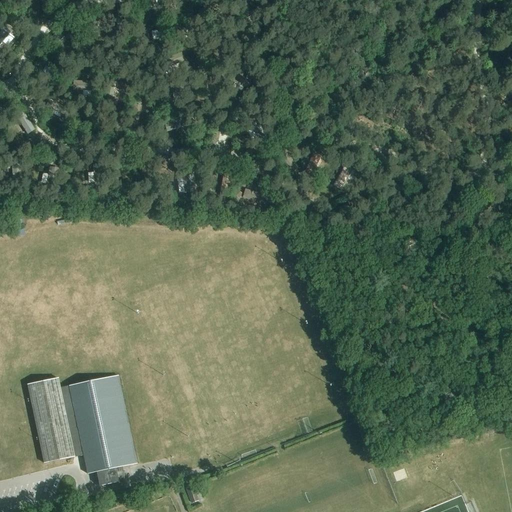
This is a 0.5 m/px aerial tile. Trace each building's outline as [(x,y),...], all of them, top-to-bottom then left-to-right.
[(221,14),(198,9),(197,17),(219,22),(221,14)] [(99,26),(106,23),(103,15),(96,18),(82,23),(85,31),(99,26)] [(168,42),(164,24),(155,26),(157,31),(151,32),(153,41),(159,40),(159,44),(168,42)] [(67,25),(51,39),(56,45),(72,31),(67,25)] [(7,26),(0,33),(0,47),(14,31),(7,26)] [(222,60),(218,40),(210,42),(214,62),(222,60)] [(173,66),(185,61),(182,53),(160,62),(164,70),(166,69),(168,75),(175,72),(173,66)] [(40,56),(36,63),(56,73),(60,66),(40,56)] [(251,82),(234,74),(230,82),(238,85),(236,90),(242,93),(244,88),(248,90),(251,82)] [(95,92),(96,82),(75,81),(74,91),(95,92)] [(170,85),(171,94),(172,100),(183,99),(183,93),(195,91),(194,82),(170,85)] [(108,84),(104,105),(113,107),(117,86),(108,84)] [(48,101),(45,107),(63,117),(66,111),(48,101)] [(136,127),(140,107),(133,105),(129,126),(136,127)] [(27,136),(35,131),(23,112),(15,117),(27,136)] [(169,133),(186,128),(183,118),(166,124),(169,133)] [(261,143),(266,140),(256,120),(250,123),(251,125),(246,128),(253,140),(258,137),(261,143)] [(290,174),(297,169),(284,151),(277,156),(290,174)] [(303,175),(311,179),(319,159),(311,156),(303,175)] [(21,180),(20,159),(11,160),(12,180),(21,180)] [(148,164),(140,167),(146,187),(155,184),(148,164)] [(101,185),(100,165),(92,166),(92,174),(87,174),(88,184),(93,184),(93,186),(101,185)] [(356,174),(351,171),(344,167),(333,187),(340,191),(346,179),(351,182),(356,174)] [(56,170),(49,169),(47,176),(42,175),(41,185),(45,186),(45,189),(52,190),(56,170)] [(191,172),(183,173),(185,184),(177,185),(179,195),(186,194),(194,193),(191,172)] [(223,173),(221,184),(216,183),(215,191),(220,192),(219,196),(229,197),(233,175),(223,173)] [(263,206),(266,197),(245,190),(242,199),(263,206)] [(125,482),(122,468),(137,465),(118,376),(60,389),(58,379),(27,386),(44,464),(84,456),(88,475),(97,473),(99,487),(125,482)] [(191,505),(198,502),(193,487),(185,490),(191,505)]
